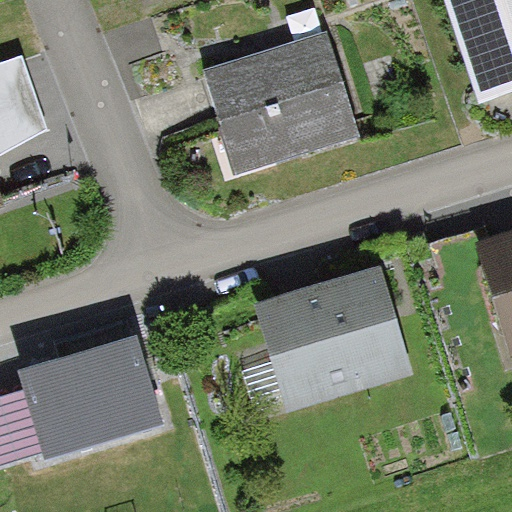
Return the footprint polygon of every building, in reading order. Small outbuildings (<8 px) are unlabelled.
[(511,0),(444,0),(479,106),(511,93),(511,0)] [(273,50),(203,71),(234,174),(357,137),(325,34),(273,50)] [(24,60),(0,68),(0,160),(47,131),(24,60)] [(511,235),(479,246),(511,351),(511,235)] [(380,275),(256,313),(288,418),(412,380),(393,316),(380,275)] [(148,373),(138,341),(21,379),(24,391),(0,398),(0,468),(41,455),(45,467),(166,428),(148,373)]
